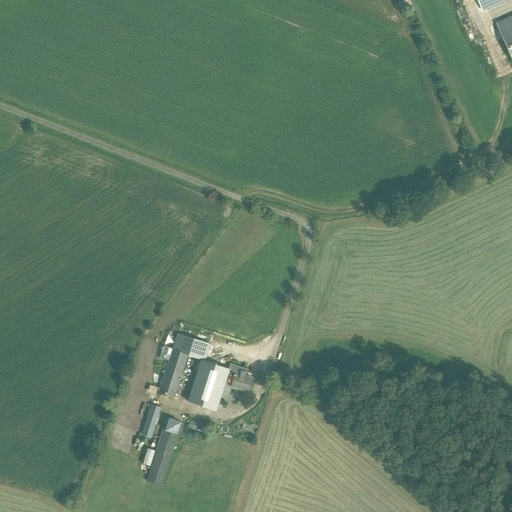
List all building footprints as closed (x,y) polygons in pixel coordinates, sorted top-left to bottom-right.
[(478,0),(483,11),(506,0),(478,0)] [(511,15),(495,23),(511,60),(511,15)] [(211,345),(178,335),(159,394),(174,399),(188,355),(202,359),(188,402),(217,411),(226,381),(233,383),(232,387),(249,393),(254,379),(244,376),(245,370),(231,366),(230,370),(206,362),(211,345)] [(142,436),(153,439),(163,408),(152,405),(142,436)] [(167,418),(148,477),(163,481),(182,422),(167,418)] [(187,429),(196,431),(198,424),(190,421),(187,429)]
